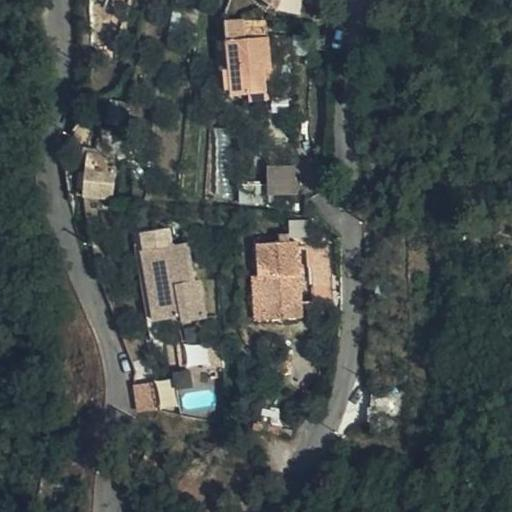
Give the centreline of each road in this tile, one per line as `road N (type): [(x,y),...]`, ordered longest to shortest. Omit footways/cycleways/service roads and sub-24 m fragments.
road 1 (residential): [(253,511),(326,428),(349,336),(345,118),(355,44),(381,0)]
road 2 (residential): [(57,0),(54,163),(116,393),(108,511)]
